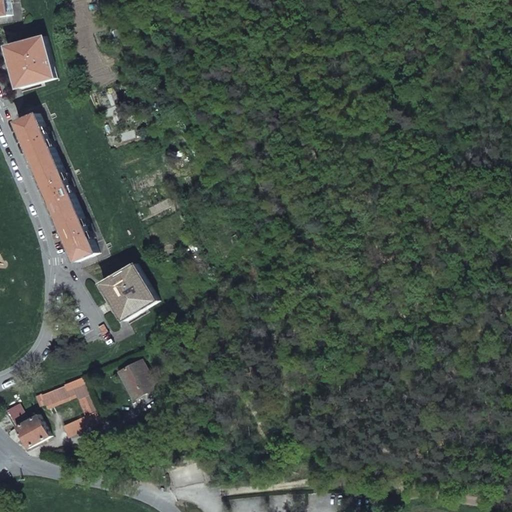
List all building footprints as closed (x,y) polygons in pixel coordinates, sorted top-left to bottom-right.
[(12,0),(0,0),(0,16),(14,14),(12,0)] [(60,77),(48,35),(43,37),(11,46),(23,88),(60,77)] [(79,200),(42,113),(40,114),(22,121),(52,192),(81,261),(101,253),(79,200)] [(162,300),(139,263),(132,267),(107,283),(113,294),(129,320),(162,300)] [(144,359),(123,370),(138,394),(158,383),(144,359)] [(101,404),(82,375),(76,378),(76,380),(49,393),(48,391),(41,394),(45,403),(51,400),(53,405),(82,392),(90,409),(83,412),(88,422),(100,415),(95,406),(101,404)] [(35,416),(27,400),(12,407),(33,446),(54,435),(42,413),(35,416)] [(69,421),(73,430),(86,423),(82,415),(69,421)] [(100,415),(88,422),(90,426),(102,420),(100,415)] [(301,456),(302,468),(317,467),(316,454),(301,456)] [(166,469),(157,461),(152,467),(162,475),(166,469)]
